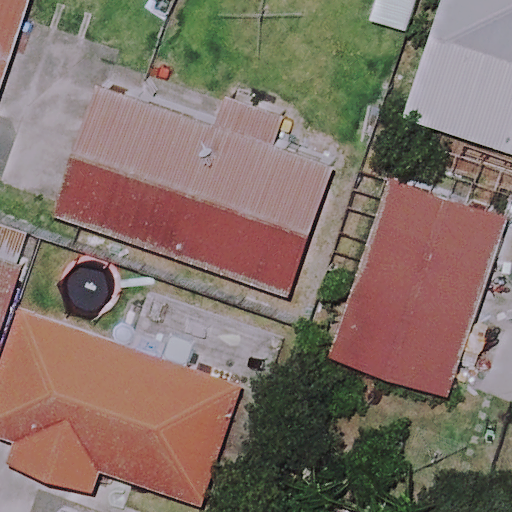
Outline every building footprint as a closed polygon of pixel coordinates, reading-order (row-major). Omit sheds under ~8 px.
[(0,0),(0,103),(34,0),(0,0)] [(511,0),(452,0),(416,110),(511,142),(511,0)] [(345,159),(116,83),(73,212),(301,288),(345,159)] [(511,222),(511,201),(399,166),(340,351),(459,388),(511,222)] [(0,359),(17,306),(29,269),(0,259),(0,359)] [(17,306),(0,359),(0,376),(9,379),(0,406),(0,449),(96,480),(102,461),(219,498),(256,381),(17,306)] [(339,511),(254,483),(244,511),(339,511)]
